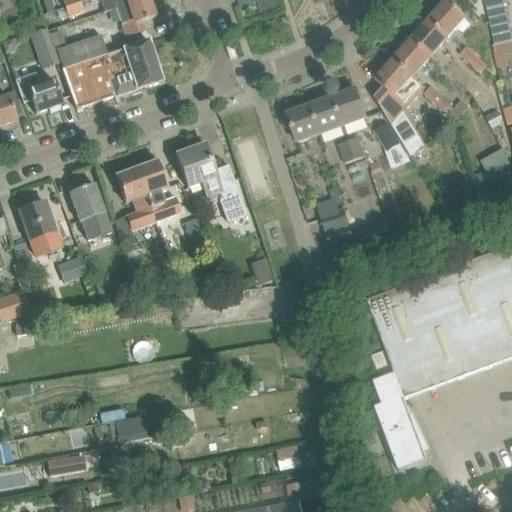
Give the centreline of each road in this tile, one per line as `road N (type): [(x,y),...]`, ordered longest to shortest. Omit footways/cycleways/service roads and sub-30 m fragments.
road 1 (residential): [(0,169),(230,82)]
road 2 (residential): [(230,82),(309,50),(384,0)]
